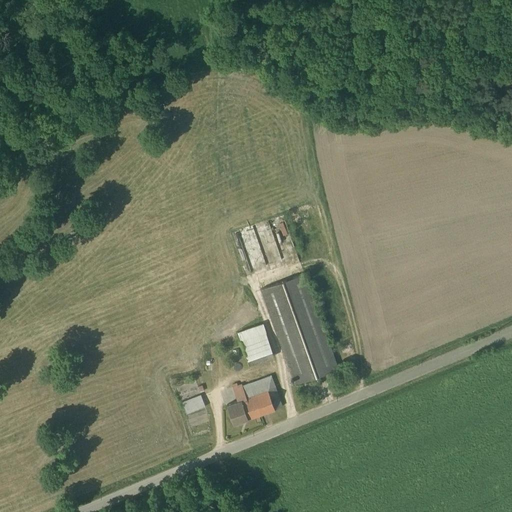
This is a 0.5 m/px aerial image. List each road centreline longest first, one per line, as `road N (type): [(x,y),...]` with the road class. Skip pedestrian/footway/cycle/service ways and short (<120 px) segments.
road 1 (unclassified): [(82,511),(511,332)]
road 2 (track): [(218,455),(213,326)]
